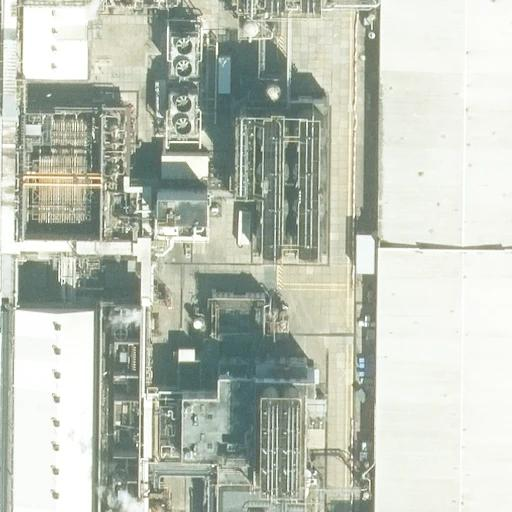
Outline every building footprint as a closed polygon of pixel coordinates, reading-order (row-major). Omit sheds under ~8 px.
[(99,45),(99,0),(33,0),(33,7),(19,7),(18,99),(33,99),(34,45),(99,45)] [(511,511),(511,0),(379,0),(378,232),(356,231),(355,269),(376,269),(373,511),(511,511)] [(15,112),(15,125),(29,125),(28,111),(15,112)] [(140,168),(141,193),(160,193),(160,167),(140,168)] [(218,232),(220,180),(168,178),(166,230),(218,232)] [(154,276),(131,276),(130,334),(133,334),(132,349),(158,349),(160,221),(146,221),(119,220),(119,233),(154,233),(154,276)] [(12,511),(99,511),(102,302),(0,300),(0,350),(14,351),(12,511)] [(237,360),(268,362),(269,342),(238,341),(237,360)]
